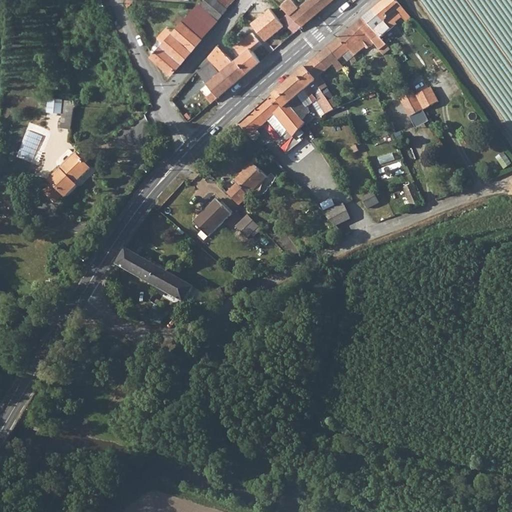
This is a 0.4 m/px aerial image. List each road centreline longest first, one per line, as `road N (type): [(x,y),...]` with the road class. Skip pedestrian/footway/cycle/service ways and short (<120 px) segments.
road 1 (residential): [(79,296),(124,325),(176,332),(350,243),(511,182)]
road 2 (secondary): [(190,148),(358,0)]
road 3 (secondary): [(79,296),(114,239),(190,148)]
road 4 (unknown): [(158,101),(136,166),(103,218),(91,225),(54,207)]
road 5 (secondary): [(0,434),(79,296)]
road 6 (residential): [(158,101),(245,0)]
